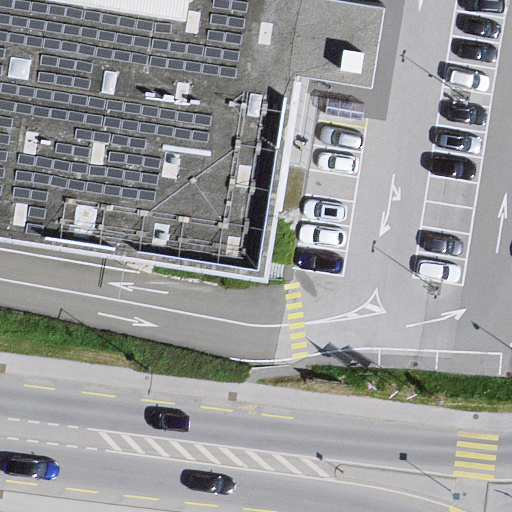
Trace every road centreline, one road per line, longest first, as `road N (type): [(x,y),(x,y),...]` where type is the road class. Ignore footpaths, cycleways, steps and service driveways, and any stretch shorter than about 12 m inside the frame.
road 1 (primary): [(511,452),(0,427)]
road 2 (primary): [(0,427),(385,511)]
